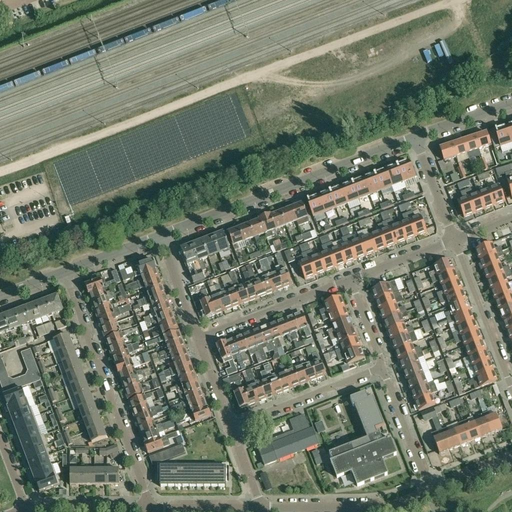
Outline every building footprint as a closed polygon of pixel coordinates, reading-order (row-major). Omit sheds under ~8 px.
[(109,0),(79,0),(82,9),(110,2),(109,0)] [(48,16),(66,11),(65,7),(47,12),(48,16)] [(42,12),(36,16),(43,28),(49,25),(42,12)] [(495,131),(489,133),(495,150),(511,144),(511,142),(507,126),(495,130),(495,131)] [(344,138),(342,132),(332,135),(334,141),(344,138)] [(491,146),(487,133),(474,137),(479,150),(491,146)] [(474,137),(463,141),(467,154),(479,150),(474,137)] [(463,141),(452,145),(456,158),(467,154),(463,141)] [(444,162),(456,158),(452,145),(440,149),(444,162)] [(408,161),(396,166),(403,183),(417,178),(414,170),(412,171),(408,161)] [(502,168),(497,170),(498,176),(503,175),(502,172),(510,169),(510,172),(511,171),(511,165),(504,168),(503,167),(502,168)] [(396,166),(385,170),(392,187),(403,183),(396,166)] [(385,170),(374,174),(381,192),(392,187),(385,170)] [(452,184),(466,179),(464,173),(459,175),(459,174),(450,178),(452,184)] [(374,174),(363,179),(370,196),(381,192),(374,174)] [(363,179),(352,183),(358,200),(370,196),(363,179)] [(505,202),(499,186),(497,187),(495,182),(488,185),(489,190),(488,190),(495,206),(505,202)] [(341,187),(347,205),(358,200),(352,183),(341,187)] [(407,183),(390,191),(393,197),(410,189),(407,183)] [(447,189),(449,195),(464,188),(462,183),(447,189)] [(341,187),(329,192),(336,209),(347,205),(341,187)] [(470,189),(466,191),(474,214),(484,210),(478,194),(473,196),(470,189)] [(488,190),(478,194),(484,210),(495,206),(488,190)] [(464,218),(474,214),(466,191),(461,193),(463,200),(458,202),(464,218)] [(329,192),(318,196),(325,213),(336,209),(329,192)] [(307,201),(313,218),(325,213),(318,196),(307,201)] [(415,219),(409,203),(404,205),(406,211),(416,237),(427,233),(420,217),(415,219)] [(309,223),(303,205),(298,207),(297,206),(291,208),(298,226),(298,227),(309,223)] [(291,208),(280,212),(286,226),(291,224),(292,228),(298,226),(291,208)] [(401,213),(402,216),(405,223),(400,225),(406,241),(416,237),(406,211),(401,213)] [(280,212),(270,216),(275,230),(286,226),(280,212)] [(391,220),(387,212),(384,213),(396,245),(406,241),(400,225),(397,218),(392,220),(391,220)] [(377,226),(379,233),(380,233),(386,249),(396,245),(384,213),(380,215),(383,223),(382,224),(377,226)] [(270,216),(259,220),(265,235),(267,239),(277,235),(275,230),(270,216)] [(259,220),(249,224),(254,239),(256,244),(261,242),(259,237),(265,235),(259,220)] [(249,224),(238,229),(243,243),(254,239),(249,224)] [(350,236),(347,227),(344,229),(356,260),(366,256),(360,240),(355,242),(352,235),(350,236)] [(228,234),(234,252),(240,250),(245,247),(243,243),(238,229),(232,231),(232,233),(228,234)] [(340,230),(343,239),(342,239),(344,246),(339,248),(345,264),(356,260),(344,229),(340,230)] [(309,232),(302,235),(304,239),(311,236),(311,237),(315,235),(313,231),(309,232)] [(379,233),(370,237),(376,252),(386,249),(380,233),(379,233)] [(230,249),(223,234),(212,238),(219,254),(230,249)] [(331,244),(328,236),(324,237),(335,268),(345,264),(339,248),(335,250),(332,243),(331,244)] [(319,239),(322,247),(321,247),(324,254),(319,256),(325,272),(335,268),(324,237),(319,239)] [(366,256),(376,252),(370,237),(360,240),(366,256)] [(212,238),(202,242),(208,258),(219,254),(212,238)] [(270,249),(271,253),(272,252),(273,254),(283,250),(281,245),(280,241),(275,243),(276,246),(270,249)] [(202,242),(191,246),(198,262),(202,272),(203,272),(206,271),(202,260),(208,258),(202,242)] [(181,248),(180,251),(187,271),(188,271),(193,284),(205,279),(203,272),(202,272),(198,262),(191,246),(191,244),(181,248)] [(311,251),(308,244),(304,245),(315,276),(325,272),(319,256),(314,258),(312,251),(311,251)] [(491,244),(475,250),(479,261),(502,252),(500,248),(494,250),(491,244)] [(299,247),(302,255),(301,255),(304,262),(299,264),(305,280),(315,276),(304,245),(299,247)] [(284,253),(289,264),(294,262),(290,251),(284,253)] [(479,261),(483,271),(499,264),(497,258),(503,256),(502,252),(479,261)] [(275,256),(281,272),(277,274),(284,289),(289,287),(289,285),(292,284),(280,254),(275,256)] [(125,270),(120,272),(123,282),(135,277),(141,275),(141,276),(156,270),(153,260),(134,268),(136,273),(127,276),(125,270)] [(270,272),(266,260),(263,261),(275,293),(284,289),(277,274),(273,276),(272,272),(270,272)] [(449,260),(433,266),(435,272),(429,275),(431,280),(454,271),(449,260)] [(260,262),(262,269),(261,270),(262,272),(258,274),(258,275),(266,296),(275,293),(263,261),(260,262)] [(483,271),(487,281),(510,272),(508,267),(501,269),(499,264),(483,271)] [(246,268),(247,272),(248,272),(258,299),(266,296),(258,275),(255,276),(253,271),(252,265),(246,268)] [(137,282),(129,286),(130,289),(160,278),(156,270),(141,276),(142,280),(137,282)] [(439,281),(441,287),(457,281),(454,271),(431,280),(432,284),(439,281)] [(231,279),(233,283),(241,306),(250,302),(242,283),(239,285),(234,272),(229,274),(231,279)] [(242,283),(250,302),(258,299),(248,272),(247,272),(243,274),(247,285),(244,287),(242,283)] [(411,274),(416,285),(421,283),(419,278),(418,278),(416,272),(411,274)] [(511,282),(511,277),(511,276),(510,272),(487,281),(491,291),(507,284),(511,282)] [(115,282),(108,284),(108,283),(106,284),(104,279),(85,286),(88,295),(104,289),(110,287),(121,283),(117,273),(112,275),(115,282)] [(145,288),(147,292),(163,287),(160,278),(130,289),(131,292),(140,289),(140,290),(145,288)] [(224,312),(233,309),(227,293),(223,284),(220,285),(218,279),(212,281),(214,287),(224,312)] [(207,283),(209,289),(213,299),(210,300),(216,316),(224,312),(214,287),(212,281),(207,283)] [(437,295),(438,300),(461,291),(457,281),(441,287),(443,292),(437,295)] [(394,282),(372,290),(376,301),(398,292),(394,282)] [(233,309),(241,306),(233,283),(229,284),(231,288),(230,288),(231,292),(227,293),(233,309)] [(197,294),(203,292),(205,298),(199,300),(207,319),(216,316),(210,300),(204,284),(194,288),(197,294)] [(491,291),(494,298),(495,301),(511,294),(507,284),(491,291)] [(143,299),(137,302),(138,305),(166,295),(163,287),(147,292),(149,297),(143,299)] [(88,295),(91,304),(114,295),(113,292),(111,292),(106,294),(104,289),(88,295)] [(465,301),(461,291),(438,300),(440,304),(438,305),(440,311),(442,310),(465,301)] [(396,305),(403,302),(401,296),(400,297),(398,292),(376,301),(380,311),(396,305)] [(495,301),(496,303),(499,311),(511,305),(511,297),(511,294),(495,301)] [(91,304),(94,312),(110,306),(109,301),(114,299),(116,298),(114,295),(91,304)] [(148,306),(150,311),(169,303),(166,295),(138,305),(133,307),(134,310),(140,308),(140,309),(144,307),(145,308),(148,306)] [(57,296),(46,300),(53,317),(57,316),(56,314),(63,311),(57,296)] [(319,312),(321,317),(344,308),(340,297),(324,304),(326,309),(319,312)] [(46,300),(35,304),(41,319),(48,317),(48,319),(53,317),(46,300)] [(130,308),(130,307),(127,300),(125,300),(126,303),(127,306),(118,309),(118,308),(112,310),(110,306),(94,312),(98,320),(127,309),(127,310),(130,308)] [(469,311),(465,301),(442,310),(446,320),(469,311)] [(149,316),(150,317),(143,319),(145,322),(172,312),(169,303),(150,311),(152,315),(149,316)] [(35,304),(25,308),(31,323),(41,319),(35,304)] [(398,310),(396,305),(380,311),(383,321),(406,312),(404,307),(398,310)] [(511,305),(499,311),(503,321),(511,317),(511,305)] [(25,308),(14,312),(20,327),(31,323),(25,308)] [(330,320),(332,324),(348,318),(344,308),(321,317),(323,322),(330,320)] [(98,320),(101,329),(117,323),(115,319),(121,317),(120,316),(128,313),(127,310),(127,309),(98,320)] [(473,321),(469,311),(446,320),(437,324),(437,323),(431,325),(433,331),(439,328),(444,326),(445,327),(447,326),(446,325),(448,324),(450,330),(473,321)] [(14,312),(4,316),(9,331),(20,327),(14,312)] [(155,323),(156,328),(175,321),(172,312),(145,322),(146,326),(152,323),(152,324),(155,323)] [(383,321),(387,331),(404,325),(401,320),(408,317),(406,312),(383,321)] [(310,335),(302,314),(300,315),(298,314),(293,316),(299,331),(303,330),(304,333),(305,333),(307,336),(310,335)] [(4,316),(0,317),(0,334),(9,331),(4,316)] [(297,344),(296,340),(298,340),(295,333),(299,331),(293,316),(284,319),(293,342),(294,345),(296,350),(305,347),(303,342),(297,344)] [(511,317),(503,321),(507,331),(511,328),(511,317)] [(327,332),(329,337),(352,328),(348,318),(332,324),(334,329),(327,332)] [(284,319),(276,322),(282,338),(286,336),(288,340),(289,339),(290,343),(293,342),(284,319)] [(54,324),(58,331),(67,328),(64,320),(54,324)] [(150,336),(151,340),(177,330),(176,327),(177,326),(175,321),(156,328),(159,327),(161,331),(156,333),(156,334),(150,336)] [(477,331),(473,321),(450,330),(454,340),(477,331)] [(276,322),(267,326),(276,350),(285,347),(282,338),(276,322)] [(47,335),(55,332),(52,323),(43,326),(47,335)] [(130,324),(124,327),(124,326),(119,328),(117,323),(101,329),(103,334),(105,335),(106,337),(132,328),(130,324)] [(387,331),(391,341),(414,332),(412,328),(405,330),(404,325),(387,331)] [(39,338),(47,335),(43,326),(36,329),(39,338)] [(266,349),(270,347),(272,352),(276,350),(267,326),(259,329),(266,349)] [(338,340),(340,345),(356,338),(352,328),(329,337),(331,342),(338,340)] [(132,329),(126,332),(106,339),(107,342),(106,343),(108,348),(124,343),(122,338),(128,336),(127,335),(133,333),(132,329)] [(259,329),(250,332),(262,363),(267,361),(263,350),(266,349),(259,329)] [(463,342),(465,347),(481,341),(477,331),(454,340),(456,344),(463,342)] [(158,339),(145,344),(147,348),(148,347),(150,352),(154,350),(152,346),(153,345),(159,342),(160,343),(165,342),(167,346),(183,341),(180,335),(179,334),(177,332),(158,339)] [(250,332),(242,336),(248,351),(252,361),(256,359),(259,364),(262,363),(250,332)] [(395,351),(411,345),(418,342),(414,332),(391,341),(395,351)] [(68,335),(53,340),(58,352),(72,347),(68,335)] [(242,336),(233,339),(243,364),(248,362),(244,353),(248,351),(242,336)] [(311,337),(311,338),(304,340),(307,346),(313,344),(311,337)] [(360,348),(356,338),(340,345),(342,349),(329,354),(331,359),(337,357),(360,348)] [(225,342),(232,362),(236,360),(238,365),(243,364),(233,339),(225,342)] [(318,342),(321,352),(327,349),(324,339),(318,342)] [(156,353),(151,356),(153,361),(186,349),(183,341),(167,346),(168,350),(159,354),(159,355),(157,355),(156,353)] [(465,347),(468,357),(485,351),(481,341),(465,347)] [(236,373),(232,362),(225,342),(216,346),(223,365),(228,363),(230,368),(225,370),(227,376),(236,373)] [(108,348),(111,357),(139,347),(137,343),(131,346),(131,345),(126,347),(124,343),(108,348)] [(395,351),(399,361),(422,352),(420,347),(413,350),(411,345),(395,351)] [(58,352),(62,364),(77,358),(72,347),(58,352)] [(111,357),(114,366),(137,357),(130,359),(129,355),(134,353),(134,352),(140,350),(139,347),(111,357)] [(339,362),(346,360),(348,365),(364,359),(360,348),(337,357),(339,362)] [(154,364),(166,360),(171,358),(173,363),(189,357),(186,349),(153,361),(154,364)] [(23,360),(33,356),(30,350),(21,353),(21,354),(23,360)] [(302,357),(300,351),(296,352),(298,357),(300,360),(299,361),(308,383),(317,380),(311,364),(307,366),(304,357),(302,357)] [(468,357),(472,367),(489,361),(485,351),(468,357)] [(403,371),(419,365),(426,362),(422,352),(399,361),(403,371)] [(326,377),(320,361),(317,353),(312,355),(315,363),(311,364),(317,380),(326,377)] [(25,365),(35,362),(33,356),(23,360),(25,365)] [(114,366),(117,374),(134,369),(145,364),(144,361),(139,363),(137,357),(114,366)] [(158,376),(159,378),(164,376),(192,365),(189,357),(173,363),(175,367),(169,369),(169,370),(162,373),(158,376)] [(62,364),(66,375),(81,370),(77,358),(62,364)] [(43,361),(38,363),(37,363),(40,372),(46,370),(43,361)] [(294,371),(299,387),(308,383),(299,361),(297,361),(298,365),(292,367),(294,371)] [(492,371),(489,361),(472,367),(468,369),(472,379),(476,377),(492,371)] [(27,371),(37,368),(35,362),(25,365),(27,371)] [(276,378),(272,379),(271,376),(270,372),(273,371),(269,363),(262,366),(274,397),(283,393),(276,378)] [(178,375),(179,380),(195,374),(192,365),(164,376),(166,379),(172,377),(178,375)] [(277,378),(276,378),(283,393),(291,390),(282,365),(277,367),(279,372),(275,373),(277,378)] [(294,371),(289,373),(288,369),(287,369),(286,366),(283,367),(283,365),(282,365),(291,390),(299,387),(294,371)] [(403,371),(407,381),(423,375),(419,365),(403,371)] [(264,383),(260,384),(266,400),(274,397),(262,366),(259,367),(262,373),(260,373),(264,383)] [(153,367),(141,372),(140,371),(135,373),(134,369),(117,374),(121,383),(144,375),(146,374),(154,371),(153,367)] [(25,376),(29,386),(40,381),(40,380),(41,378),(37,368),(27,371),(25,376)] [(66,375),(70,386),(85,381),(81,370),(66,375)] [(257,403),(266,400),(260,384),(256,386),(255,383),(256,383),(251,370),(246,372),(249,381),(257,403)] [(6,371),(0,373),(0,380),(9,378),(6,371)] [(156,377),(154,371),(146,374),(147,377),(150,376),(151,379),(156,377)] [(480,388),(497,382),(492,371),(476,377),(480,388)] [(243,378),(244,380),(240,381),(239,381),(243,388),(250,406),(257,403),(249,381),(246,372),(243,373),(244,377),(243,378)] [(411,391),(427,385),(434,382),(430,372),(423,375),(407,381),(411,391)] [(460,383),(458,378),(459,378),(457,373),(451,376),(455,386),(460,383)] [(175,386),(176,387),(169,390),(170,392),(171,393),(198,382),(195,374),(179,380),(181,384),(175,386)] [(121,383),(124,392),(140,386),(138,381),(143,379),(143,378),(145,378),(144,375),(121,383)] [(240,381),(237,375),(228,379),(230,385),(235,383),(238,392),(234,394),(240,410),(250,406),(243,388),(239,381),(240,381)] [(19,378),(23,388),(29,386),(25,376),(19,378)] [(9,378),(0,380),(0,383),(4,395),(17,390),(13,380),(9,378)] [(13,380),(17,390),(23,388),(19,378),(13,380)] [(151,381),(154,390),(160,388),(157,379),(151,381)] [(85,381),(70,386),(65,388),(70,400),(75,398),(89,392),(85,381)] [(43,387),(41,382),(34,385),(35,390),(43,387)] [(165,395),(166,398),(178,393),(180,399),(201,391),(198,382),(171,393),(170,392),(165,395)] [(411,391),(415,402),(431,395),(437,393),(447,389),(452,387),(450,382),(435,387),(434,382),(427,385),(411,391)] [(492,387),(496,396),(500,395),(496,385),(492,387)] [(143,394),(150,392),(149,387),(142,390),(140,386),(124,392),(126,397),(127,397),(128,400),(143,395),(143,394)] [(385,427),(373,392),(368,393),(366,387),(352,392),(367,433),(385,427)] [(3,396),(7,406),(25,400),(21,390),(3,396)] [(204,400),(201,391),(180,399),(179,400),(180,405),(170,408),(172,412),(177,410),(182,408),(204,400)] [(75,398),(79,409),(93,404),(89,392),(75,398)] [(57,401),(54,393),(49,394),(52,403),(57,401)] [(151,393),(129,402),(130,404),(129,406),(131,411),(147,405),(145,401),(151,398),(153,397),(151,393)] [(435,406),(431,395),(415,402),(419,412),(435,406)] [(49,402),(46,396),(39,399),(41,405),(45,403),(49,402)] [(7,406),(11,416),(29,409),(25,400),(7,406)] [(208,408),(204,400),(182,408),(183,411),(184,411),(185,411),(190,409),(192,414),(208,408)] [(79,409),(83,420),(98,415),(93,404),(79,409)] [(166,404),(155,408),(154,408),(149,410),(147,405),(131,411),(134,420),(167,407),(166,404)] [(157,415),(169,411),(167,407),(134,420),(137,428),(153,422),(152,419),(158,417),(157,415)] [(211,417),(208,408),(192,414),(186,416),(175,420),(177,426),(189,421),(190,425),(211,417)] [(11,416),(14,425),(32,419),(29,409),(11,416)] [(439,455),(450,451),(442,430),(442,431),(437,418),(436,415),(434,409),(423,413),(426,422),(432,419),(437,432),(431,435),(439,455)] [(490,417),(488,413),(483,414),(491,435),(502,431),(496,415),(490,417)] [(481,439),(491,435),(483,414),(473,418),(475,423),(481,439)] [(83,420),(87,432),(102,426),(98,415),(83,420)] [(294,432),(291,433),(262,444),(263,448),(258,450),(264,467),(319,445),(313,429),(310,430),(304,416),(290,422),(294,432)] [(14,425),(18,435),(36,428),(32,419),(14,425)] [(172,421),(161,425),(155,427),(153,422),(137,428),(141,437),(174,424),(172,421)] [(470,443),(481,439),(475,423),(469,425),(467,421),(462,422),(470,443)] [(460,447),(470,443),(462,422),(457,424),(459,429),(454,431),(460,447)] [(164,432),(163,432),(174,428),(175,427),(174,424),(141,437),(144,445),(159,440),(166,437),(165,437),(167,436),(165,432),(164,432)] [(106,438),(102,426),(87,432),(92,444),(106,438)] [(18,435),(21,444),(40,438),(36,428),(18,435)] [(447,429),(442,430),(450,451),(460,447),(454,431),(449,433),(447,429)] [(159,440),(144,445),(147,455),(169,447),(167,441),(178,437),(177,432),(167,436),(165,437),(166,437),(159,440)] [(379,433),(366,438),(368,443),(353,449),(351,445),(329,454),(332,462),(330,463),(337,479),(351,473),(357,488),(388,476),(382,461),(397,456),(390,439),(386,440),(387,441),(382,442),(379,433)] [(21,444),(25,454),(43,447),(40,438),(21,444)] [(65,446),(63,440),(59,442),(56,443),(58,449),(65,446)] [(119,452),(116,445),(106,449),(106,457),(107,457),(119,452)] [(25,454),(29,464),(47,457),(43,447),(25,454)] [(171,457),(168,450),(149,457),(151,464),(152,464),(171,457)] [(224,465),(224,451),(211,452),(212,466),(224,465)] [(29,464),(32,473),(50,466),(47,457),(29,464)] [(32,473),(36,483),(54,476),(50,466),(32,473)] [(70,470),(70,486),(82,486),(82,470),(70,470)] [(94,470),(82,470),(82,486),(94,486),(94,470)] [(106,470),(94,470),(94,486),(106,485),(106,470)] [(119,470),(106,470),(106,485),(119,485),(119,470)] [(266,491),(272,489),(265,474),(260,476),(266,491)] [(40,493),(58,486),(54,476),(36,483),(40,493)]
